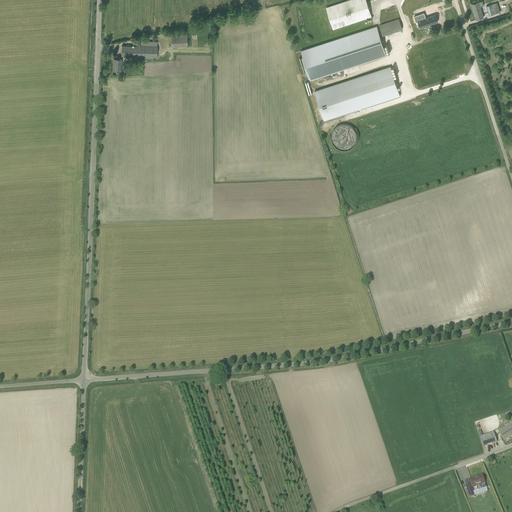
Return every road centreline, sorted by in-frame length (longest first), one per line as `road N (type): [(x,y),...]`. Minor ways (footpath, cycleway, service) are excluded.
road 1 (unclassified): [(86,381),(324,361),(511,322)]
road 2 (unclassified): [(86,381),(102,0)]
road 3 (unclassified): [(337,511),(511,447)]
road 4 (track): [(456,0),(511,173)]
road 5 (unclassified): [(79,511),(86,381)]
